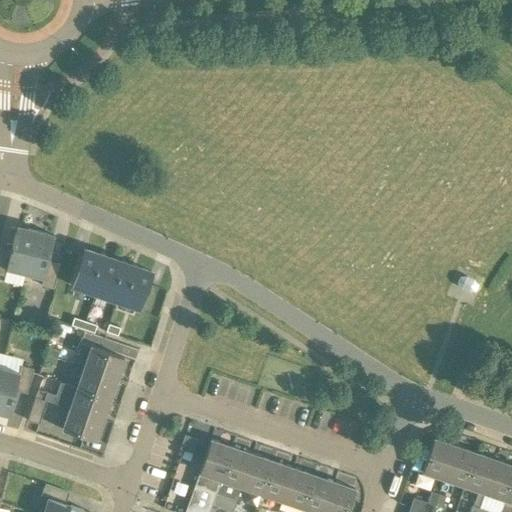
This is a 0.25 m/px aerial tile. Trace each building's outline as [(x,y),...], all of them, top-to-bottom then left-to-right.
[(7,270),(25,274),(35,232),(17,227),(10,252),(0,249),(0,275),(5,277),(7,270)] [(25,274),(43,279),(41,286),(54,289),(60,265),(48,261),(54,236),(35,232),(25,274)] [(73,288),(94,296),(108,256),(86,249),(73,288)] [(108,256),(94,296),(116,303),(129,263),(108,256)] [(129,263),(116,303),(137,310),(151,271),(129,263)] [(83,330),(85,322),(74,318),(71,326),(83,330)] [(94,333),(97,326),(85,322),(83,330),(94,333)] [(118,336),(120,328),(109,324),(106,332),(118,336)] [(84,333),(84,335),(82,339),(92,343),(94,338),(94,336),(84,333)] [(78,344),(75,353),(71,364),(83,368),(83,369),(116,381),(123,360),(78,344)] [(58,353),(48,349),(45,356),(56,360),(58,353)] [(53,368),(56,360),(45,356),(43,364),(53,368)] [(19,373),(1,369),(0,372),(0,413),(9,416),(15,391),(27,394),(33,369),(21,366),(19,373)] [(109,401),(116,381),(83,369),(76,390),(109,401)] [(109,401),(76,390),(62,385),(55,406),(69,411),(102,422),(109,401)] [(38,391),(33,406),(27,421),(39,424),(49,395),(38,391)] [(95,443),(102,422),(69,411),(62,432),(95,443)] [(192,455),(197,441),(184,437),(179,451),(192,455)] [(433,440),(422,473),(442,480),(454,447),(433,440)] [(207,511),(210,508),(215,493),(231,448),(210,441),(185,511),(207,511)] [(463,487),(474,454),(454,447),(442,480),(463,487)] [(231,448),(215,493),(236,500),(240,488),(251,455),(231,448)] [(474,454),(463,487),(484,494),(495,461),(474,454)] [(261,496),(272,463),(251,455),(240,488),(261,496)] [(499,511),(504,501),(505,501),(511,479),(511,467),(495,461),(484,494),(479,508),(477,511),(499,511)] [(281,503),(293,470),(272,463),(261,496),(281,503)] [(293,470),(281,503),(292,506),(302,510),(313,477),(293,470)] [(302,510),(308,511),(324,511),(334,484),(313,477),(302,510)] [(347,511),(354,491),(334,484),(324,511),(347,511)] [(87,511),(65,504),(69,493),(45,485),(41,497),(48,499),(43,511),(87,511)] [(428,503),(434,505),(438,494),(431,492),(428,503)] [(438,494),(434,505),(441,507),(445,497),(438,494)] [(431,511),(434,505),(428,503),(413,498),(408,511),(431,511)]
